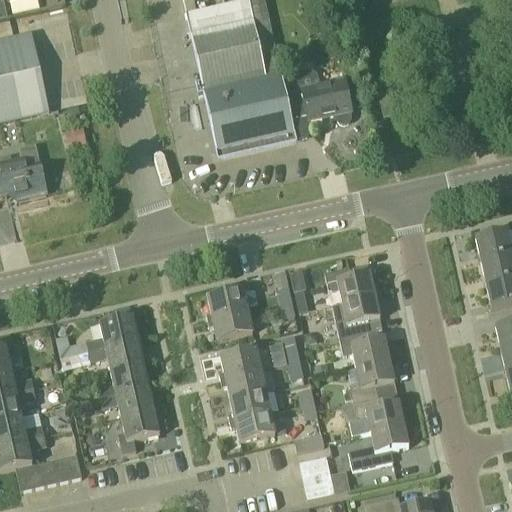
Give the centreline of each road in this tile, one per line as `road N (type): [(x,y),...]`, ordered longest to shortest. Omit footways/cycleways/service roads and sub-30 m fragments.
road 1 (residential): [(458,453),(401,196)]
road 2 (unclassified): [(105,0),(160,249)]
road 3 (secondary): [(160,249),(401,196)]
road 4 (secondary): [(0,286),(160,249)]
road 5 (residential): [(88,511),(210,485)]
